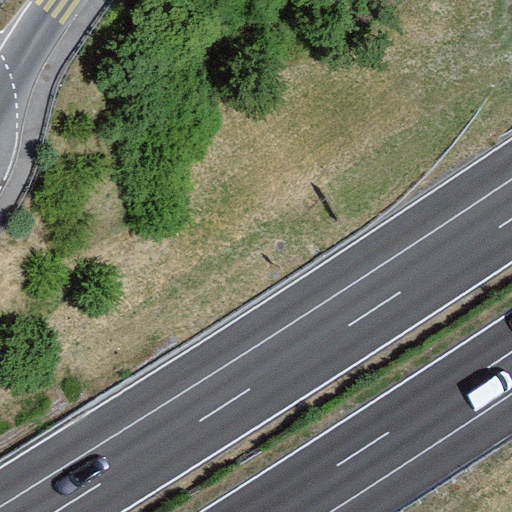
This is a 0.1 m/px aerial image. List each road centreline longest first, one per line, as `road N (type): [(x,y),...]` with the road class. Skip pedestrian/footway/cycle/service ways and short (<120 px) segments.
road 1 (motorway): [(511,218),(56,511)]
road 2 (motorway): [(264,511),(511,351)]
